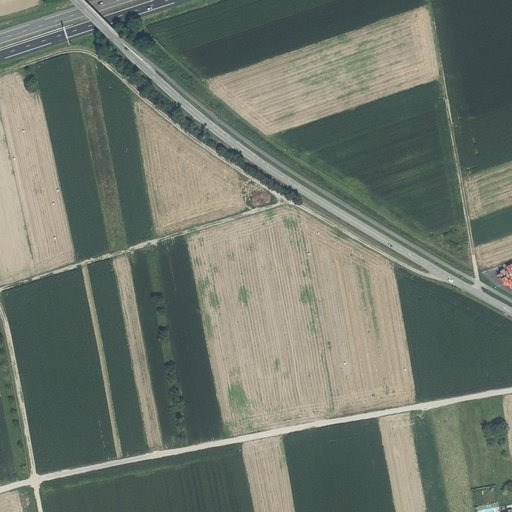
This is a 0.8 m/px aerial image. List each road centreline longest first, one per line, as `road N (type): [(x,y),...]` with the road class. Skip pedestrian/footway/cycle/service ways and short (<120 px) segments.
road 1 (secondary): [(511,311),(212,126),(75,0)]
road 2 (track): [(0,490),(511,390)]
road 3 (track): [(0,289),(287,201),(418,271),(449,275)]
road 4 (track): [(292,203),(180,129),(90,50),(72,48),(0,72)]
road 5 (track): [(476,290),(432,0)]
road 6 (track): [(0,301),(41,511)]
road 7 (trunk): [(0,54),(168,0)]
road 8 (trunk): [(119,0),(0,38)]
